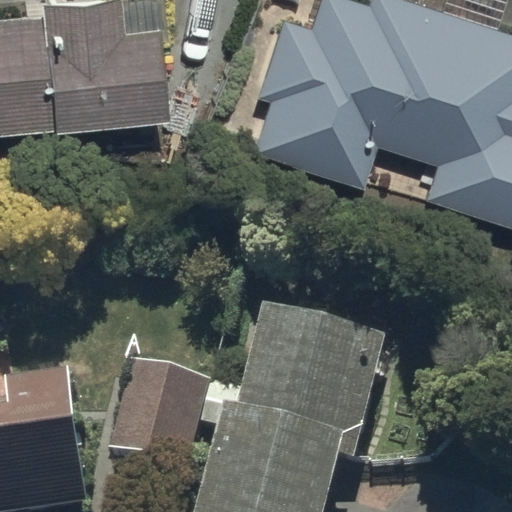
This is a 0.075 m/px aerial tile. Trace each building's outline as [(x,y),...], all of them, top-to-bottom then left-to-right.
[(42,20),(0,23),(0,136),(171,123),(161,0),(121,0),(119,0),(118,0),(76,0),(41,3),(42,20)] [(511,36),(398,0),(369,0),(366,8),(340,0),(321,0),(312,28),(283,19),(258,100),(270,104),(254,155),(362,189),(376,148),(436,167),(425,202),(511,229),(511,36)] [(242,385),(211,376),(199,418),(222,424),(196,511),(321,511),(339,451),(351,454),(385,333),(266,299),(242,385)] [(199,418),(211,376),(133,354),(109,439),(187,461),(199,418)] [(8,394),(0,395),(0,511),(88,499),(70,367),(6,376),(8,394)]
